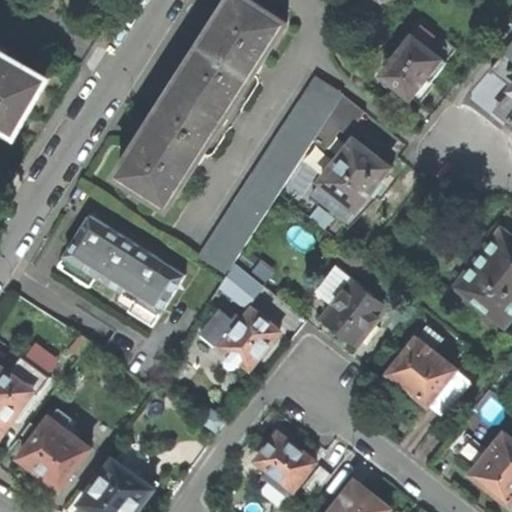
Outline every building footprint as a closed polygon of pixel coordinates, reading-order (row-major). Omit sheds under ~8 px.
[(229,113),(287,22),(253,0),(230,0),(223,11),(229,15),(216,34),(184,85),(229,113)] [(229,15),(223,11),(153,120),(137,145),(133,151),(139,155),(157,127),(184,85),(216,34),(229,15)] [(450,46),(422,25),(383,75),(411,97),(415,97),(422,103),(427,97),(438,84),(434,81),(460,48),(452,43),(450,46)] [(511,47),(493,70),(511,84),(511,120),(511,121),(511,47)] [(0,127),(14,135),(49,77),(0,48),(0,127)] [(344,94),(316,76),(202,253),(229,271),(314,140),(322,128),(344,94)] [(170,205),(229,113),(184,85),(157,127),(139,155),(133,151),(119,173),(170,205)] [(365,111),(344,94),(322,128),(332,137),(340,128),(350,136),(365,111)] [(332,137),(322,128),(314,140),(323,147),(332,137)] [(391,167),(355,139),(311,194),(333,210),(336,207),(350,217),(371,192),(374,194),(378,189),(383,184),(380,180),(391,167)] [(75,239),(59,264),(91,285),(99,273),(136,296),(129,308),(155,324),(187,273),(91,214),(75,239)] [(455,284),(507,326),(511,318),(511,233),(502,226),(455,284)] [(342,332),(358,345),(390,304),(339,264),(327,279),(332,282),(322,294),(334,304),(323,318),(342,332)] [(266,350),(282,331),(254,310),(241,325),(221,310),(201,334),(214,345),(217,341),(251,369),(266,350)] [(402,359),(399,358),(387,373),(402,386),(404,383),(420,395),(445,415),(472,380),(419,337),(402,359)] [(38,391),(48,376),(22,356),(10,372),(0,364),(0,437),(34,389),(38,391)] [(73,419),(60,408),(53,418),(51,416),(42,428),(34,440),(20,458),(38,472),(62,489),(88,455),(87,454),(92,448),(67,428),(73,419)] [(24,433),(34,440),(42,428),(32,422),(24,433)] [(511,435),(506,431),(493,448),(483,441),(470,457),(479,465),(473,472),(497,491),(495,494),(511,506),(511,435)] [(290,497),(316,462),(280,433),(269,447),(258,461),(272,473),(268,479),(290,497)] [(137,511),(154,488),(115,459),(81,502),(94,511),(137,511)] [(316,496),(332,475),(322,466),(305,487),(316,496)] [(357,479),(331,511),(387,511),(391,507),(373,492),(357,479)]
